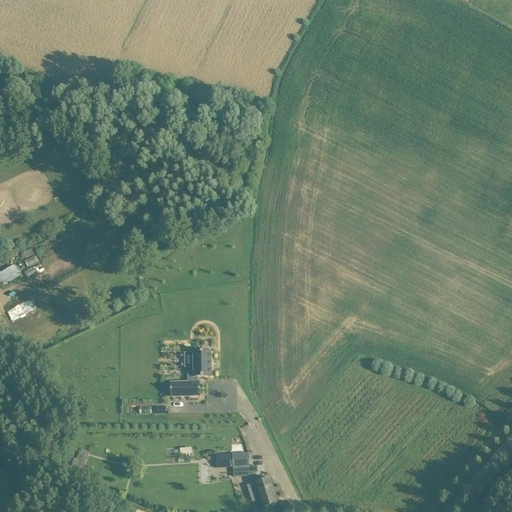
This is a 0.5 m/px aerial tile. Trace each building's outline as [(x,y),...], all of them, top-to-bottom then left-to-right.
[(22,253),(29,267),(40,262),(34,248),(22,253)] [(0,273),(0,282),(2,282),(19,273),(15,266),(0,273)] [(9,311),(14,321),(29,313),(24,303),(9,311)] [(188,382),(171,382),(171,398),(200,397),(200,382),(198,382),(198,378),(213,377),(212,351),(209,352),(209,349),(202,349),(202,352),(192,352),(192,368),(188,368),(188,382)] [(166,406),(156,407),(156,415),(166,414),(166,406)] [(13,456),(17,464),(23,462),(19,453),(13,456)] [(225,467),(233,467),(250,466),(249,454),(232,455),(225,455),(225,467)] [(278,504),(275,494),(270,478),(255,483),(247,486),(253,503),(260,501),(263,508),(278,504)]
